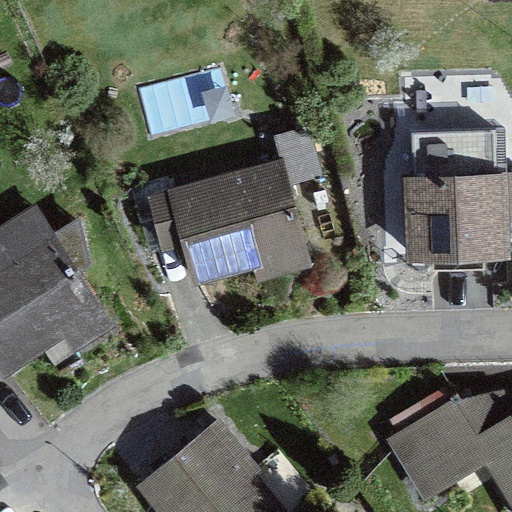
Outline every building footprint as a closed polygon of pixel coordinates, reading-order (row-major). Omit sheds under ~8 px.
[(261,274),(309,261),(288,181),(319,173),(307,125),(276,133),(283,162),(152,196),(164,240),(183,235),(194,274),(256,258),(261,274)] [(495,127),(411,131),(417,256),(501,252),(500,217),(511,216),(511,173),(497,174),(495,127)] [(111,324),(54,234),(0,268),(0,360),(3,365),(60,329),(74,347),(111,324)] [(459,395),(394,434),(429,492),(459,474),(449,458),(481,438),(511,489),(511,411),(499,389),(459,395)] [(145,479),(171,511),(293,511),(288,506),(281,511),(278,511),(210,427),(145,479)]
